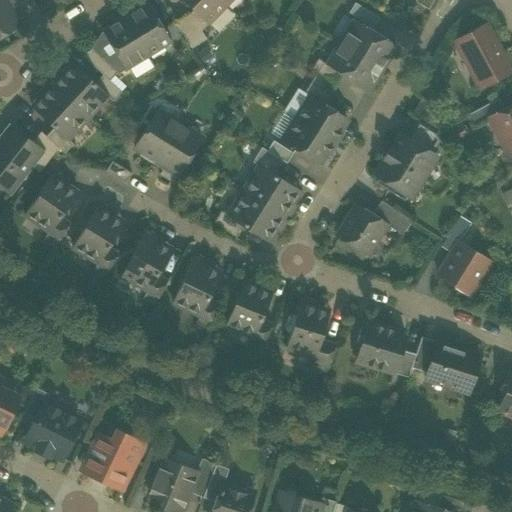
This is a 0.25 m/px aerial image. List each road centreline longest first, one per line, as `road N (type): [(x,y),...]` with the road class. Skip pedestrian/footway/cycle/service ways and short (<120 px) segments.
road 1 (residential): [(284,270),(454,0)]
road 2 (residential): [(511,342),(284,270)]
road 3 (residential): [(0,88),(106,0)]
road 4 (residential): [(284,270),(159,215)]
